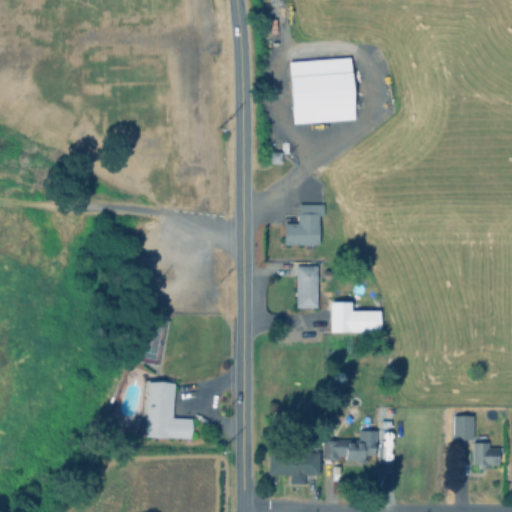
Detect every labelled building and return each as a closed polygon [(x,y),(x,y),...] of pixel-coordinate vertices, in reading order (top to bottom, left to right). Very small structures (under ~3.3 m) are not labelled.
[(352,116),(291,120),(287,58),(348,54),(352,116)] [(280,149),(280,160),(269,160),(269,148),(280,149)] [(322,201),(322,214),(317,214),(318,241),(311,241),(311,246),(294,246),(294,241),(282,242),(282,220),(296,220),(296,210),(298,210),(298,201),(322,201)] [(315,263),(316,305),(294,305),(294,263),(315,263)] [(378,307),(379,328),(329,328),(329,299),(350,299),(350,307),(378,307)] [(169,377),(169,380),(173,380),(171,415),(191,415),(190,435),(142,433),(145,376),(169,377)] [(332,403),(332,414),(321,414),(321,402),(332,403)] [(471,413),(471,436),(452,436),(453,412),(471,413)] [(332,421),(331,436),(323,435),(323,421),(332,421)] [(374,427),(374,452),(363,452),(363,458),(362,458),(361,459),(357,459),(355,457),(344,457),(344,454),(337,454),(337,456),(321,456),(321,438),(335,438),(335,437),(358,437),(358,427),(374,427)] [(485,433),(485,439),(487,439),(487,445),(497,445),(497,448),(498,448),(498,459),(497,459),(497,462),(486,462),(486,466),(478,466),(478,461),(472,461),(472,439),(476,439),(476,433),(485,433)] [(319,444),(319,451),(320,451),(320,474),(270,474),(270,451),(304,451),(304,444),(319,444)]
